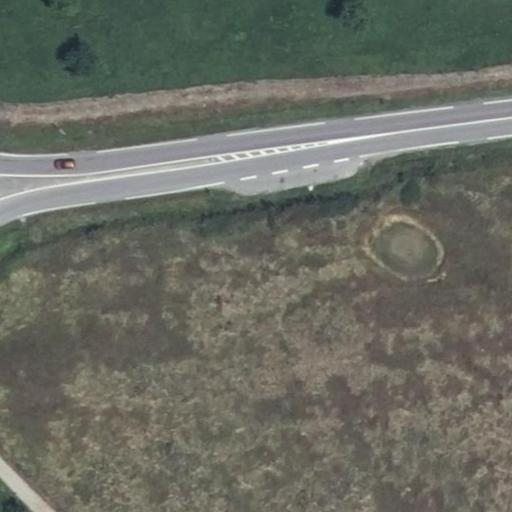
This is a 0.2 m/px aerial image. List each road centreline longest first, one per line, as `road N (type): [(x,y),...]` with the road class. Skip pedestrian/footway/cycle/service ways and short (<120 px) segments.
road 1 (primary): [(0,210),(416,128)]
road 2 (primary): [(416,128),(94,166),(0,166)]
